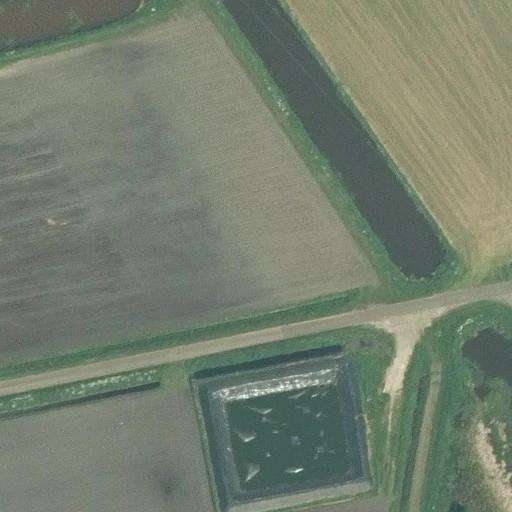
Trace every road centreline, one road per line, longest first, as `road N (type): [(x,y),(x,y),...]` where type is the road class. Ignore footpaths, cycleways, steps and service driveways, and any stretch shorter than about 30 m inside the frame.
road 1 (unclassified): [(511,289),(0,391)]
road 2 (track): [(441,304),(419,511)]
